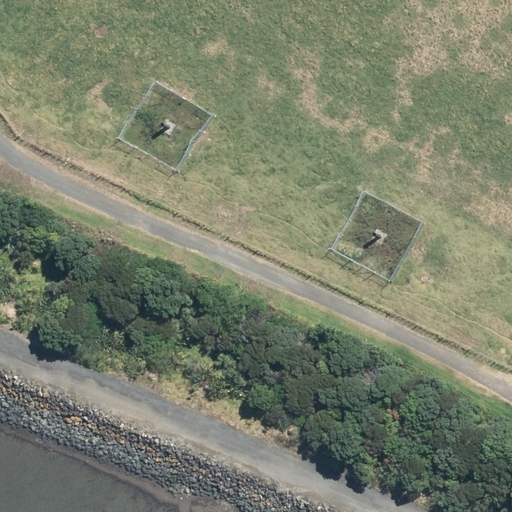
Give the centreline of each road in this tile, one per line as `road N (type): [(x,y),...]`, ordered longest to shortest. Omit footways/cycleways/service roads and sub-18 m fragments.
road 1 (track): [(0,148),(401,334),(511,396)]
road 2 (track): [(0,339),(265,442),(409,511)]
